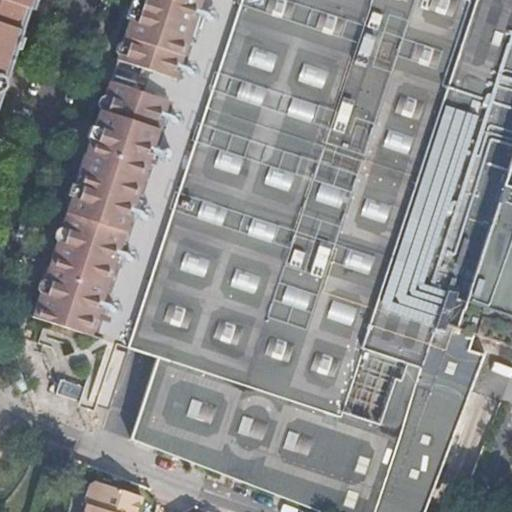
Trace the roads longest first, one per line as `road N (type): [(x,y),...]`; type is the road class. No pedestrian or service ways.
road 1 (residential): [(81,0),(0,251)]
road 2 (residential): [(0,408),(181,479)]
